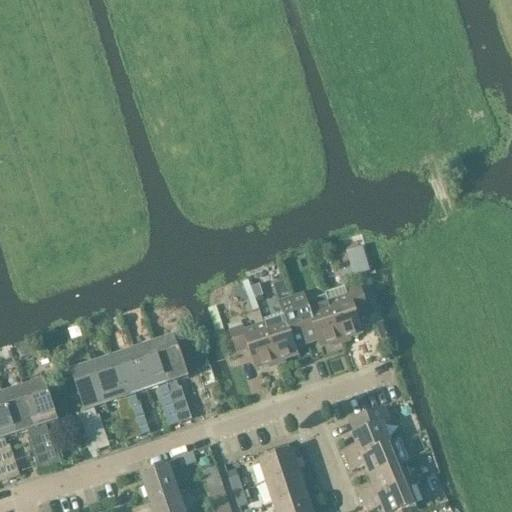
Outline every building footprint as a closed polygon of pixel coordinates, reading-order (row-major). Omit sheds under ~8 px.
[(363,262),(350,266),(353,278),(367,274),(369,273),(365,261),(363,262)] [(348,298),(329,305),(341,342),(362,335),(355,315),(367,311),(360,289),(347,294),(348,298)] [(304,297),(291,301),(295,311),(305,342),(306,345),(318,341),(319,343),(321,349),(341,342),(329,305),(326,297),(310,302),(306,304),(304,297)] [(281,315),(263,321),(264,327),(277,364),(297,358),(295,351),(293,346),(305,342),(295,311),(291,301),(279,305),(278,306),(281,315)] [(242,329),(231,333),(238,354),(249,350),(256,371),(277,364),(264,327),(244,334),(242,329)] [(390,343),(385,327),(376,330),(381,346),(390,343)] [(152,344),(179,425),(191,421),(180,390),(178,390),(176,384),(188,380),(173,337),(152,344)] [(168,429),(179,425),(152,344),(132,351),(146,394),(158,390),(160,397),(158,398),(168,429)] [(135,397),(146,394),(132,351),(111,358),(138,438),(150,435),(139,404),(137,404),(135,397)] [(202,351),(190,356),(196,371),(208,367),(202,351)] [(128,442),(138,438),(111,358),(91,365),(105,407),(117,403),(119,410),(117,411),(128,442)] [(105,407),(91,365),(70,372),(84,414),(76,417),(83,437),(91,434),(97,452),(109,449),(98,418),(96,418),(94,411),(105,407)] [(43,381),(22,388),(50,469),(61,465),(50,434),(48,434),(46,427),(57,423),(43,381)] [(38,472),(50,469),(22,388),(2,395),(16,437),(28,433),(30,441),(28,441),(38,472)] [(5,441),(16,437),(2,395),(0,395),(0,456),(9,482),(20,478),(9,448),(7,448),(5,441)] [(59,408),(58,408),(62,421),(71,418),(67,405),(59,408)] [(343,454),(347,464),(391,446),(383,425),(389,423),(383,410),(349,424),(354,437),(352,438),(356,448),(343,454)] [(391,446),(347,464),(351,474),(365,468),(369,479),(400,467),(407,464),(398,443),(391,446)] [(258,464),(265,485),(299,474),(292,453),(258,464)] [(0,484),(9,482),(0,456),(0,484)] [(400,467),(369,479),(373,490),(360,495),(364,505),(408,487),(400,467)] [(141,477),(149,503),(177,493),(169,468),(141,477)] [(206,484),(219,479),(216,470),(203,474),(206,484)] [(306,494),(299,474),(265,485),(272,505),(306,494)] [(222,488),(219,479),(206,484),(209,492),(222,488)] [(229,482),(234,495),(242,493),(237,479),(229,482)] [(417,508),(408,487),(364,505),(366,511),(375,511),(382,510),(382,511),(416,511),(415,508),(417,508)] [(152,511),(183,511),(177,493),(149,503),(152,511)] [(242,493),(234,495),(238,509),(246,506),(242,493)] [(311,511),(306,494),(272,505),(274,511),(311,511)]
